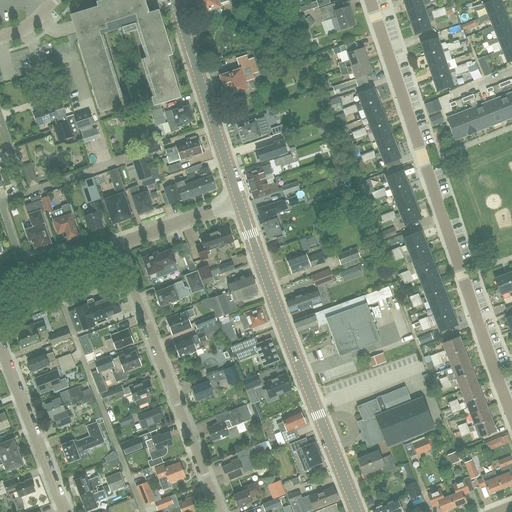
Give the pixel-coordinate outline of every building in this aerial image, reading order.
[(115,30),(105,0),(98,2),(99,7),(72,15),(79,37),(80,41),(79,41),(100,111),(125,103),(124,103),(103,34),(115,30)] [(146,8),(143,0),(105,0),(115,30),(122,28),(124,34),(137,30),(146,58),(141,59),(155,103),(155,104),(180,96),(167,55),(171,54),(158,12),(155,13),(154,9),(150,7),(146,8)] [(196,0),(197,5),(196,7),(197,11),(200,13),(201,13),(203,19),(214,16),(212,9),(220,7),(219,5),(231,0),(196,0)] [(403,0),(407,10),(423,5),(420,0),(403,0)] [(485,6),(489,14),(503,8),(499,0),(491,0),(484,3),(483,2),(473,6),(474,11),(485,6)] [(330,5),(319,9),(324,22),(336,18),(340,30),(355,25),(349,7),(332,12),(330,5)] [(423,5),(407,10),(411,22),(433,15),(432,11),(434,10),(433,7),(427,9),(427,10),(425,11),(423,5)] [(493,26),(508,20),(503,8),(489,14),(478,19),(479,23),(490,18),(493,26)] [(433,15),(411,22),(415,34),(431,29),(429,23),(434,21),(433,19),(434,19),(433,15)] [(498,37),(511,31),(511,30),(508,20),(493,26),(482,30),(484,35),(495,30),(498,37)] [(511,31),(498,37),(487,42),(488,46),(491,45),(494,53),(511,45),(511,31)] [(437,38),(421,43),(425,55),(441,50),(439,45),(437,38)] [(445,43),(439,45),(441,50),(443,49),(459,44),(458,40),(445,44),(445,43)] [(442,54),(461,48),(459,44),(443,49),(441,50),(442,54)] [(345,45),(334,48),(331,50),(333,55),(347,51),(345,45)] [(511,45),(494,53),(491,53),(493,58),(504,53),(508,63),(511,60),(511,45)] [(338,65),(340,70),(367,61),(363,48),(347,54),(349,59),(344,61),(345,62),(338,65)] [(425,55),(429,67),(445,62),(442,54),(441,50),(425,55)] [(240,69),(220,76),(224,88),(221,89),(223,94),(226,94),(227,96),(229,102),(238,99),(236,93),(247,89),(245,82),(254,79),(246,55),(237,59),(240,69)] [(491,74),(490,73),(484,57),(478,59),(477,60),(484,77),(491,74)] [(371,73),(367,61),(340,70),(342,76),(348,74),(348,76),(354,74),(356,78),(371,73)] [(429,67),(433,78),(449,73),(445,62),(429,67)] [(466,63),(452,68),(454,71),(467,67),(466,63)] [(467,67),(454,71),(455,75),(469,71),(467,67)] [(449,73),(433,78),(437,91),(453,85),(450,77),(449,73)] [(335,94),(348,90),(359,86),(357,80),(348,83),(348,82),(333,87),(334,90),(325,93),(326,97),(335,94)] [(67,92),(65,85),(49,90),(52,99),(59,97),(58,95),(67,92)] [(358,94),(361,102),(359,103),(342,109),(344,113),(378,100),(373,88),(358,94)] [(496,99),(505,121),(511,117),(511,103),(509,94),(496,99)] [(493,125),(505,121),(496,99),(484,104),(493,125)] [(378,100),(344,113),(345,117),(363,109),(367,118),(382,112),(378,100)] [(61,101),(53,104),(51,105),(52,107),(35,113),(39,125),(48,122),(47,121),(57,117),(55,111),(63,108),(61,101)] [(480,130),(493,125),(484,104),(472,109),(480,130)] [(267,108),(270,117),(280,113),(277,105),(267,108)] [(185,122),(192,119),(188,106),(179,109),(179,107),(172,110),(165,113),(171,132),(179,130),(178,127),(183,125),(184,125),(185,124),(185,123),(185,122)] [(57,117),(59,124),(53,126),(59,141),(73,136),(63,108),(55,111),(57,117)] [(161,108),(151,112),(153,120),(164,116),(161,108)] [(472,109),(460,113),(468,135),(480,130),(472,109)] [(74,116),(78,128),(93,123),(89,111),(74,116)] [(434,114),(437,123),(446,119),(443,111),(434,114)] [(382,112),(367,118),(371,129),(387,123),(382,112)] [(455,140),(468,135),(460,113),(447,118),(455,140)] [(238,128),(237,129),(238,130),(240,132),(241,135),(243,141),(243,142),(265,135),(270,133),(264,117),(259,119),(255,121),(255,120),(238,126),(238,128)] [(391,135),(387,123),(371,129),(376,141),(391,135)] [(366,131),(364,127),(351,132),(353,136),(366,131)] [(351,141),(354,140),(367,135),(366,131),(353,136),(345,139),(346,143),(351,141)] [(396,146),(391,135),(376,141),(379,149),(377,149),(378,153),(396,146)] [(177,147),(165,151),(167,157),(190,150),(190,148),(199,145),(197,139),(196,137),(187,139),(188,142),(177,146),(177,147)] [(274,145),(257,151),(261,161),(278,155),(287,152),(282,140),(274,143),(274,145)] [(146,154),(162,150),(159,143),(144,148),(146,154)] [(201,146),(199,145),(190,148),(190,150),(167,157),(169,163),(181,159),(181,160),(185,159),(186,160),(192,158),(191,156),(202,153),(201,151),(202,150),(201,146)] [(363,163),(381,156),(385,164),(400,158),(396,146),(378,153),(375,154),(362,159),(356,162),(357,165),(359,165),(363,163)] [(360,156),(362,159),(375,154),(373,150),(360,156)] [(145,159),(133,163),(139,180),(141,179),(144,187),(154,183),(151,176),(145,159)] [(29,187),(38,184),(31,163),(22,166),(29,187)] [(169,174),(182,170),(180,163),(166,167),(169,174)] [(201,179),(197,181),(202,193),(215,188),(208,166),(203,168),(201,164),(187,169),(188,173),(197,170),(199,175),(200,175),(201,179)] [(250,187),(266,181),(265,176),(273,174),(270,165),(245,173),(250,187)] [(116,169),(109,172),(117,196),(123,195),(125,194),(116,169)] [(5,186),(10,185),(7,171),(0,173),(5,186)] [(387,178),(392,189),(407,184),(402,172),(387,178)] [(189,197),(202,193),(197,181),(189,184),(187,179),(183,180),(164,187),(170,204),(182,200),(189,197)] [(82,192),(89,189),(86,181),(79,183),(82,192)] [(268,186),(266,181),(250,187),(254,200),(279,192),(276,183),(268,186)] [(297,183),(282,188),(284,195),(291,193),(300,190),(297,183)] [(411,195),(407,184),(392,189),(396,201),(411,195)] [(151,212),(151,209),(152,209),(149,202),(151,201),(147,192),(140,194),(137,186),(129,188),(134,204),(135,203),(139,214),(145,212),(146,213),(151,212)] [(375,191),(371,193),(372,196),(373,197),(386,192),(384,188),(375,191)] [(387,195),(386,192),(373,197),(374,200),(387,195)] [(128,217),(130,217),(123,195),(117,196),(112,198),(111,196),(109,194),(100,197),(105,211),(109,210),(113,223),(120,220),(121,222),(129,219),(128,217)] [(416,207),(411,195),(396,201),(400,212),(416,207)] [(41,198),(41,200),(45,210),(46,214),(54,211),(48,196),(41,198)] [(32,238),(35,247),(37,249),(40,249),(42,248),(42,245),(50,242),(46,231),(47,230),(45,224),(40,211),(45,210),(41,200),(40,201),(26,205),(33,228),(26,230),(29,239),(32,238)] [(284,201),(258,210),(262,221),(259,222),(266,242),(282,236),(275,214),(287,209),(284,201)] [(85,216),(90,231),(91,231),(92,232),(96,231),(97,229),(102,227),(99,218),(102,217),(97,202),(91,204),(94,213),(85,216)] [(53,212),(55,219),(54,220),(57,228),(61,227),(64,237),(66,236),(67,240),(78,237),(72,219),(76,218),(70,203),(62,206),(63,209),(53,212)] [(420,219),(416,207),(400,212),(395,215),(382,220),(383,223),(396,218),(402,216),(405,224),(420,219)] [(393,211),(380,216),(382,220),(395,215),(393,211)] [(214,232),(220,249),(227,246),(226,244),(233,241),(228,227),(214,232)] [(396,234),(394,228),(381,232),(384,239),(396,234)] [(217,250),(220,249),(214,232),(200,237),(202,244),(196,246),(201,260),(208,258),(206,251),(216,247),(217,250)] [(421,232),(404,238),(408,250),(426,244),(421,232)] [(430,255),(426,244),(408,250),(413,262),(430,255)] [(400,247),(391,250),(393,256),(406,251),(404,246),(400,247)] [(356,248),(337,255),(340,265),(343,264),(345,268),(354,264),(360,262),(359,258),(360,258),(356,248)] [(155,271),(158,278),(170,273),(167,264),(175,261),(171,251),(158,256),(157,253),(151,256),(150,254),(144,256),(145,258),(144,258),(147,266),(145,267),(148,274),(155,271)] [(406,251),(393,256),(395,261),(404,258),(404,257),(408,255),(406,251)] [(305,253),(287,260),(292,274),(317,265),(325,262),(321,253),(313,256),(314,257),(308,259),(305,253)] [(435,267),(430,255),(413,262),(417,273),(435,267)] [(219,266),(210,270),(208,265),(198,269),(202,280),(212,277),(221,273),(234,269),(232,261),(219,265),(219,266)] [(339,272),(343,281),(360,274),(357,265),(339,272)] [(439,278),(435,267),(417,273),(422,285),(439,278)] [(409,271),(409,270),(400,274),(402,279),(416,274),(414,269),(409,271)] [(198,271),(186,276),(192,293),(205,288),(198,271)] [(313,278),(316,287),(334,281),(330,272),(313,278)] [(209,299),(216,319),(238,311),(235,302),(236,302),(238,307),(243,305),(241,300),(257,295),(250,273),(227,281),(230,292),(209,299)] [(416,274),(402,279),(404,285),(413,281),(413,280),(417,279),(416,274)] [(501,294),(511,289),(511,288),(506,274),(495,279),(501,294)] [(211,277),(202,280),(204,286),(213,283),(211,277)] [(444,290),(439,278),(422,285),(426,297),(444,290)] [(158,300),(159,304),(161,305),(161,306),(170,302),(173,303),(176,302),(177,299),(190,295),(187,287),(184,288),(182,281),(167,287),(167,288),(156,292),(158,298),(158,300)] [(394,288),(368,296),(372,307),(397,298),(394,288)] [(317,290),(309,293),(286,301),(291,314),(313,307),(314,309),(322,306),(317,290)] [(448,302),(444,290),(426,297),(431,308),(448,302)] [(418,293),(409,297),(411,303),(420,299),(418,293)] [(83,330),(95,325),(94,321),(120,311),(115,295),(95,303),(93,300),(92,299),(88,300),(87,301),(88,303),(75,308),(75,309),(69,311),(77,332),(83,330)] [(314,314),(294,322),(299,335),(319,327),(318,323),(326,320),(340,356),(350,352),(380,341),(363,296),(314,314)] [(420,299),(411,303),(413,308),(422,304),(426,302),(424,297),(420,299)] [(453,313),(448,302),(431,308),(433,315),(427,317),(418,320),(420,326),(453,313)] [(167,318),(169,325),(167,326),(170,331),(172,331),(173,334),(191,327),(187,318),(195,315),(193,308),(167,318)] [(250,326),(250,327),(266,322),(261,309),(245,314),(246,315),(240,317),(244,329),(250,326)] [(431,327),(437,325),(440,332),(457,325),(453,313),(420,326),(422,331),(431,328),(431,327)] [(217,320),(214,314),(195,322),(197,328),(217,320)] [(26,329),(17,333),(21,342),(19,343),(20,347),(23,346),(23,347),(39,341),(42,340),(41,337),(43,337),(41,332),(46,330),(45,326),(43,322),(34,325),(33,324),(25,327),(26,329)] [(204,332),(197,335),(197,334),(191,337),(191,336),(174,342),(180,356),(187,354),(190,355),(193,354),(194,351),(196,350),(194,345),(200,342),(200,343),(222,334),(217,322),(202,327),(204,332)] [(48,336),(52,345),(71,337),(67,328),(48,336)] [(116,348),(116,349),(133,342),(128,329),(111,336),(112,338),(105,341),(109,351),(116,348)] [(251,329),(240,334),(243,342),(254,337),(251,329)] [(433,340),(430,333),(417,338),(420,345),(433,340)] [(443,344),(447,356),(464,349),(459,337),(443,344)] [(263,366),(279,360),(270,339),(255,345),(263,366)] [(90,354),(93,361),(104,356),(101,349),(90,354)] [(452,367),(469,361),(464,349),(447,356),(452,367)] [(28,359),(33,371),(48,365),(50,369),(59,365),(73,360),(70,353),(55,359),(53,352),(45,355),(44,352),(36,355),(36,356),(28,359)] [(119,357),(112,360),(110,355),(94,362),(98,373),(114,367),(115,371),(112,373),(116,382),(128,378),(125,371),(140,365),(140,364),(141,362),(139,358),(137,358),(135,352),(125,356),(125,354),(119,356),(119,357)] [(438,354),(429,357),(431,362),(440,359),(438,354)] [(379,357),(371,359),(373,366),(381,364),(379,357)] [(442,364),(440,359),(431,362),(433,367),(442,364)] [(76,367),(73,360),(59,365),(62,372),(76,367)] [(469,361),(452,367),(456,379),(473,372),(469,361)] [(236,366),(224,370),(230,384),(241,380),(236,366)] [(56,371),(35,379),(38,385),(36,386),(38,392),(40,391),(41,393),(53,388),(54,393),(69,387),(66,380),(65,378),(59,380),(56,371)] [(478,384),(473,372),(456,379),(461,391),(478,384)] [(267,390),(264,391),(268,402),(277,399),(276,395),(290,390),(284,375),(264,383),(267,390)] [(85,385),(91,382),(88,376),(82,379),(85,385)] [(448,376),(438,379),(441,385),(450,382),(448,376)] [(256,377),(242,382),(246,394),(254,391),(262,388),(257,377),(256,377)] [(192,388),(197,400),(213,393),(211,389),(218,386),(216,380),(215,379),(192,388)] [(106,391),(102,381),(95,383),(99,394),(106,391)] [(135,400),(137,405),(138,406),(148,402),(149,400),(147,395),(153,393),(148,381),(137,385),(136,384),(129,386),(129,387),(124,389),(126,395),(132,392),(135,400)] [(450,382),(441,385),(443,390),(452,387),(450,382)] [(482,396),(478,384),(461,391),(466,402),(482,396)] [(50,417),(54,416),(65,411),(63,405),(72,402),(73,404),(83,400),(85,403),(88,402),(90,405),(95,402),(90,388),(81,392),(79,386),(60,393),(62,398),(60,399),(60,398),(53,401),(54,403),(46,405),(50,417)] [(104,403),(124,396),(120,386),(101,394),(104,403)] [(411,402),(405,387),(381,396),(382,397),(376,399),(357,406),(363,421),(360,422),(364,432),(365,432),(368,439),(364,440),(367,448),(385,440),(388,447),(430,430),(431,430),(425,413),(427,412),(427,413),(428,412),(422,397),(421,398),(411,402)] [(487,407),(482,396),(466,402),(470,414),(487,407)] [(457,399),(447,403),(450,409),(459,405),(457,399)] [(459,405),(450,409),(452,414),(461,410),(461,409),(465,408),(463,403),(459,405)] [(487,407),(470,414),(475,426),(492,419),(487,407)] [(159,422),(158,420),(162,418),(161,416),(163,416),(161,409),(159,410),(158,408),(137,417),(142,429),(159,422)] [(220,422),(217,423),(213,424),(214,426),(208,428),(213,440),(228,434),(226,429),(240,423),(241,424),(244,422),(238,408),(227,412),(229,418),(220,422)] [(66,410),(65,411),(54,416),(58,427),(71,422),(66,410)] [(281,419),(283,422),(276,424),(285,443),(298,437),(294,429),(305,424),(305,422),(305,420),(304,418),(302,417),(300,411),(281,419)] [(10,425),(5,413),(0,415),(0,433),(5,431),(3,428),(10,425)] [(131,416),(118,420),(121,427),(133,422),(131,416)] [(105,443),(98,424),(103,421),(102,418),(96,420),(96,422),(86,426),(89,436),(76,441),(76,439),(73,440),(61,445),(68,463),(80,458),(78,453),(105,443)] [(470,433),(477,430),(479,438),(496,431),(492,419),(475,426),(468,428),(459,432),(461,437),(470,433)] [(457,426),(459,432),(468,428),(466,422),(457,426)] [(173,444),(168,433),(160,436),(160,434),(152,437),(152,438),(145,441),(152,460),(164,456),(165,455),(167,453),(167,451),(167,449),(166,447),(173,444)] [(123,454),(144,446),(140,437),(120,445),(123,454)] [(417,455),(431,449),(426,437),(403,446),(408,458),(416,454),(417,455)] [(306,438),(290,444),(293,452),(302,449),(308,462),(301,465),(304,472),(311,470),(310,468),(323,463),(314,442),(308,445),(306,438)] [(0,453),(2,458),(18,452),(19,451),(19,450),(18,447),(18,446),(17,446),(17,445),(16,445),(13,439),(3,443),(2,439),(0,440),(0,453)] [(262,456),(271,450),(267,443),(258,449),(262,456)] [(232,463),(223,467),(228,480),(244,474),(243,473),(252,469),(247,456),(254,453),(251,447),(236,453),(238,458),(232,461),(232,463)] [(117,456),(113,451),(105,458),(106,462),(118,458),(117,456)] [(0,465),(4,464),(7,471),(23,464),(18,452),(2,458),(0,458),(0,465)] [(382,468),(384,473),(396,468),(391,455),(382,459),(379,452),(358,460),(364,475),(382,468)] [(455,452),(447,455),(451,465),(459,462),(455,452)] [(501,469),(511,464),(511,461),(510,457),(498,462),(501,469)] [(170,482),(185,477),(180,463),(165,469),(163,465),(155,468),(159,478),(163,490),(172,487),(170,482)] [(477,476),(472,464),(466,467),(471,479),(477,476)] [(503,475),(497,478),(502,489),(511,485),(511,464),(501,469),(503,475)] [(150,468),(142,471),(144,477),(152,474),(150,468)] [(406,474),(409,481),(416,479),(413,471),(406,474)] [(489,494),(502,489),(497,478),(495,471),(481,476),(482,480),(478,482),(479,485),(480,488),(486,486),(489,494)] [(120,472),(105,478),(110,492),(125,486),(120,472)] [(97,489),(96,486),(101,484),(98,476),(87,480),(85,475),(74,479),(78,489),(81,495),(97,489)] [(35,491),(30,479),(16,484),(14,479),(4,482),(8,493),(9,494),(17,491),(19,497),(35,491)] [(155,501),(147,481),(136,486),(143,505),(155,501)] [(285,494),(280,481),(268,486),(273,499),(285,494)] [(467,503),(464,495),(469,492),(464,481),(453,486),(456,494),(450,496),(455,508),(467,503)] [(244,487),(245,491),(234,495),(239,507),(252,501),(251,498),(262,493),(257,482),(244,487)] [(411,499),(422,495),(417,482),(406,486),(411,499)] [(307,511),(314,510),(314,509),(338,499),(333,487),(309,497),(310,500),(303,503),(299,504),(297,500),(302,499),(299,491),(287,496),(293,511),(307,511)] [(98,492),(97,489),(81,495),(84,503),(83,503),(86,511),(97,507),(95,502),(106,498),(103,490),(98,492)] [(441,511),(445,511),(455,508),(450,496),(444,499),(440,491),(428,496),(433,507),(439,505),(441,511)] [(170,496),(154,502),(157,511),(173,504),(170,496)] [(172,510),(172,511),(193,511),(198,510),(193,497),(178,502),(180,507),(172,510)] [(282,505),(279,498),(262,505),(265,511),(281,505),(282,505)] [(402,511),(397,499),(386,504),(389,511),(402,511)]
